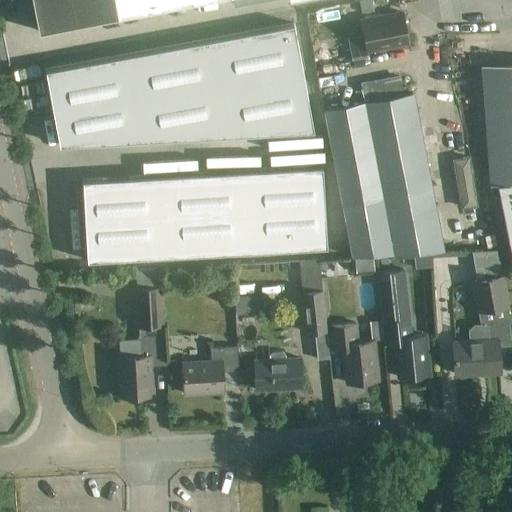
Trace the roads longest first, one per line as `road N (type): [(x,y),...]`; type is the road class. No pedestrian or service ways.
road 1 (unclassified): [(70,458),(511,433)]
road 2 (unclassified): [(70,458),(0,138)]
